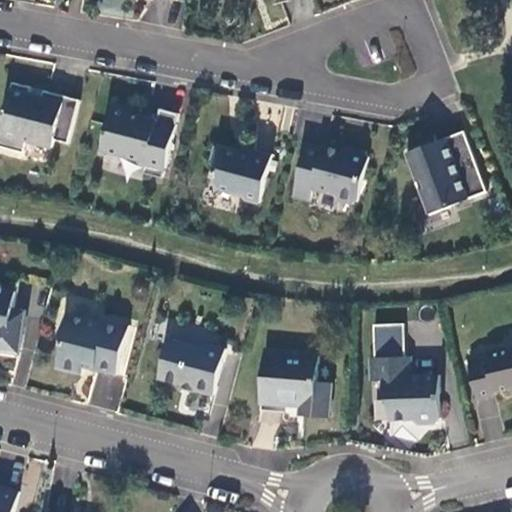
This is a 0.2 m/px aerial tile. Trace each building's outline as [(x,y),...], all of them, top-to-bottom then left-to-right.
[(32,87),(14,83),(0,135),(0,146),(25,153),(28,141),(54,148),(55,140),(70,144),(81,100),(45,91),(44,97),(30,93),(32,87)] [(142,110),(114,103),(102,150),(147,162),(144,173),(164,178),(180,114),(161,109),(158,119),(141,115),(142,110)] [(466,131),(407,154),(418,182),(423,180),(427,189),(421,191),(430,215),(489,192),(466,131)] [(324,148),(307,144),(294,197),(311,202),(314,189),(336,195),(339,200),(354,204),(359,201),(371,158),(367,152),(353,148),(347,151),(325,146),(324,148)] [(261,203),(274,155),(254,150),(253,156),(217,146),(212,162),(217,170),(216,173),(219,174),(216,183),(219,188),(244,195),(247,199),(261,203)] [(27,311),(14,309),(16,292),(4,290),(1,285),(0,284),(0,351),(21,354),(27,311)] [(98,323),(68,315),(63,335),(66,339),(58,367),(84,374),(87,363),(98,365),(96,369),(118,375),(131,326),(104,319),(98,323)] [(199,347),(170,340),(160,378),(183,384),(182,387),(215,395),(227,349),(205,344),(199,347)] [(487,356),(470,361),(479,399),(497,395),(497,393),(511,389),(511,349),(508,350),(508,347),(486,353),(487,356)] [(321,356),(266,351),(262,394),(275,395),(274,402),(304,405),(304,416),(330,418),(333,383),(318,382),(321,356)] [(370,358),(371,379),(384,378),(384,395),(390,400),(390,421),(414,420),(419,425),(438,424),(442,419),(441,375),(412,376),(412,357),(370,358)] [(0,511),(17,511),(22,495),(0,488),(0,511)]
